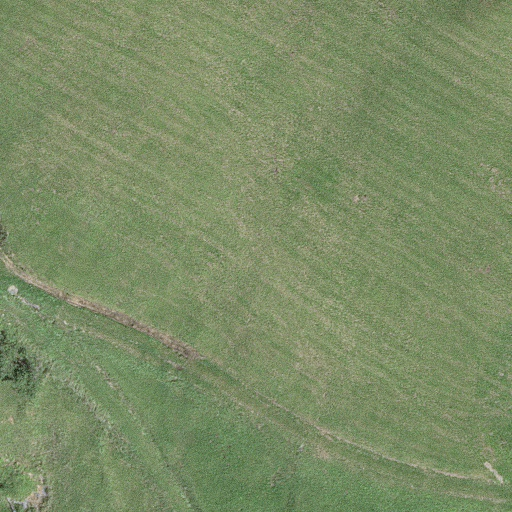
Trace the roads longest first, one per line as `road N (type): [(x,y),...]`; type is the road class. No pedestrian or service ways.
road 1 (track): [(0,269),(344,454),(476,492),(511,493)]
road 2 (track): [(0,270),(168,479),(184,511)]
